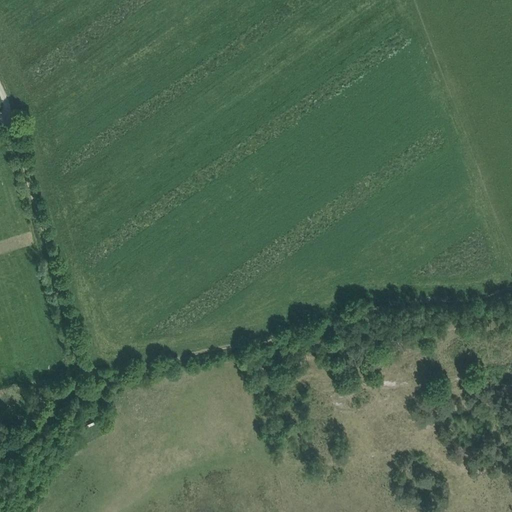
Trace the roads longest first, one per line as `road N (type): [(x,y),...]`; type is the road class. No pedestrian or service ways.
road 1 (track): [(511,293),(369,307),(291,335),(83,376)]
road 2 (track): [(8,116),(83,376)]
